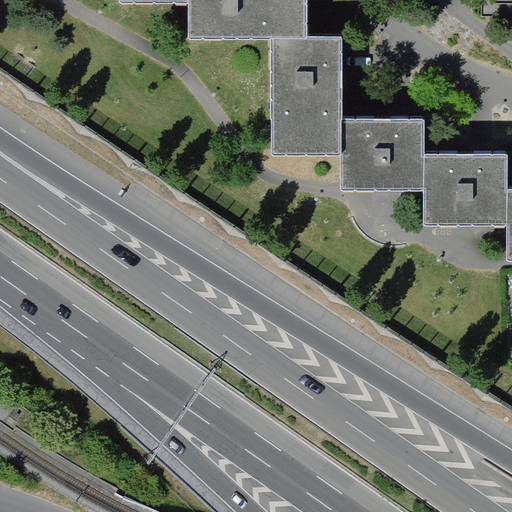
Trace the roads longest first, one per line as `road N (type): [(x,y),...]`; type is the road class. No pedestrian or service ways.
road 1 (motorway): [(511,460),(0,150)]
road 2 (motorway): [(476,511),(0,168)]
road 3 (motorway): [(0,264),(350,511)]
road 4 (motorway): [(0,282),(246,511)]
